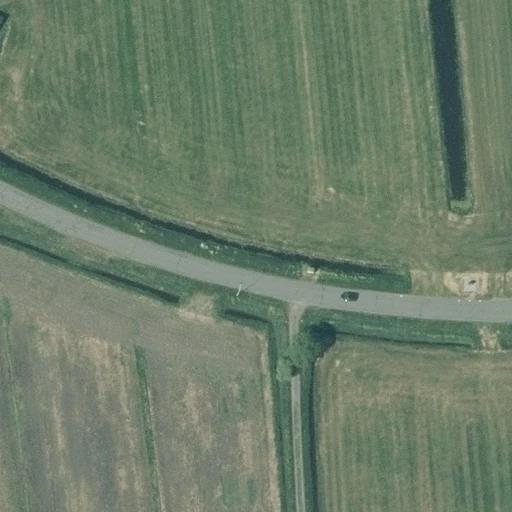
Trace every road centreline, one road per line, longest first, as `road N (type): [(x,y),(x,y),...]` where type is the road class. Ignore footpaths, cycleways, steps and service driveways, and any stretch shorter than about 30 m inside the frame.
road 1 (tertiary): [(293,293),(131,250),(0,194)]
road 2 (tertiary): [(511,312),(419,311),(293,293)]
road 3 (unclassified): [(304,511),(293,293)]
